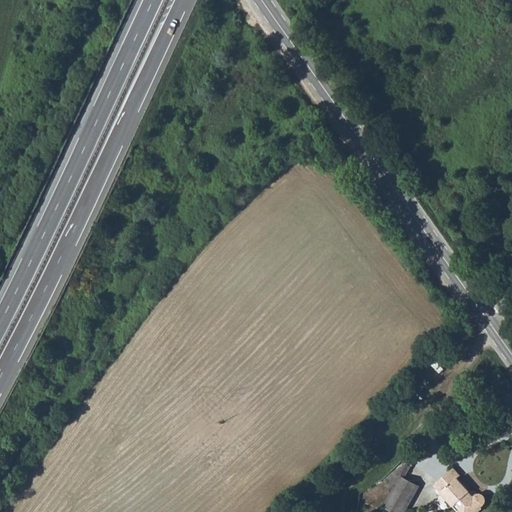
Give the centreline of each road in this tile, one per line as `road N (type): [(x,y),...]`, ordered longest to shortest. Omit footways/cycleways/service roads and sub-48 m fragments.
road 1 (tertiary): [(511,354),(261,0)]
road 2 (trunk): [(0,376),(183,0)]
road 3 (trunk): [(152,0),(0,321)]
